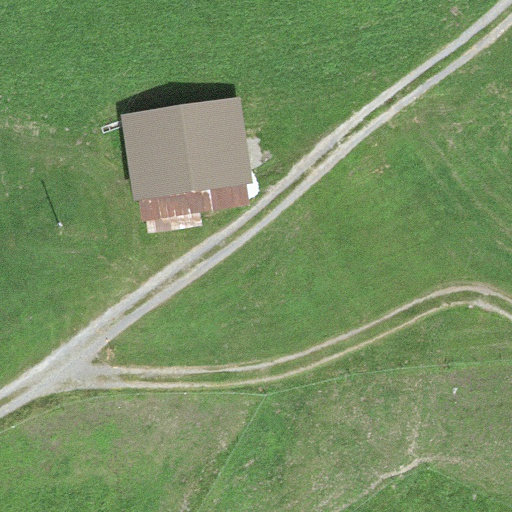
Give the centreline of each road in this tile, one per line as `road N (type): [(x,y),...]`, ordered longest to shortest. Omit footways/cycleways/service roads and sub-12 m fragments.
road 1 (track): [(511,0),(370,119),(226,262),(44,388)]
road 2 (track): [(511,312),(472,299),(415,314),(296,370),(194,394),(44,388)]
